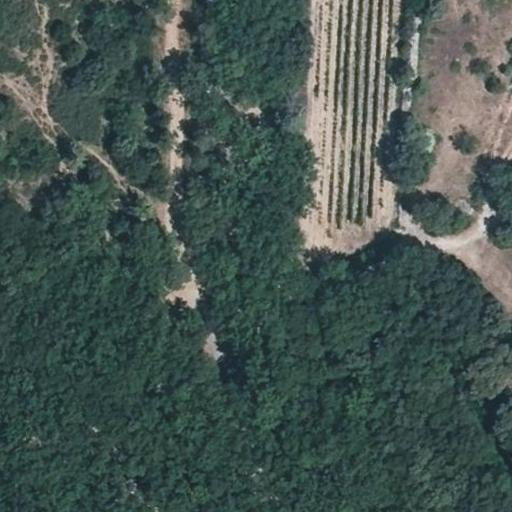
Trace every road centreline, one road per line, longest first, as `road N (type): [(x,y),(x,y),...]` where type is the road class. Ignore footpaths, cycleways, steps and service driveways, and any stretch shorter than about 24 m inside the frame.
road 1 (track): [(20,424),(107,392),(204,311),(177,168),(174,0)]
road 2 (track): [(185,210),(49,119),(51,38),(39,0)]
road 3 (track): [(274,511),(204,311)]
